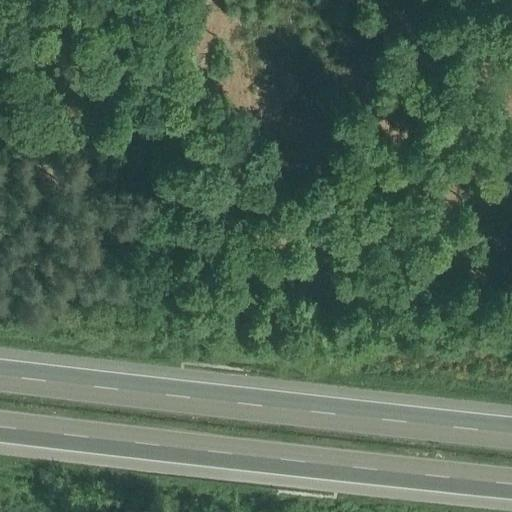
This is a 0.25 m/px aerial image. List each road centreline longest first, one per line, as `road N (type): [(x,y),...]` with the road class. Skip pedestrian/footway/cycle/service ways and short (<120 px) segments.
road 1 (motorway): [(511,427),(0,371)]
road 2 (motorway): [(0,425),(511,478)]
